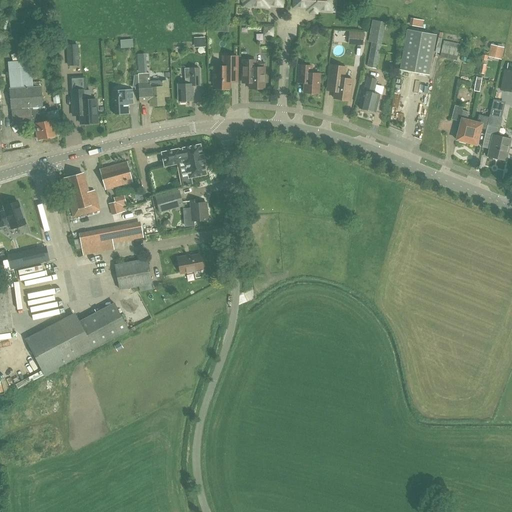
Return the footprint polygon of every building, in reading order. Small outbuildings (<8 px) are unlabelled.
[(294,0),(294,7),(308,7),(308,9),(310,9),(310,12),(316,12),(317,10),(334,11),(334,0),(294,0)] [(382,45),(386,22),(373,20),(369,42),(372,43),(367,67),(377,69),(382,45)] [(273,27),(265,27),(264,32),(267,35),(272,35),(273,27)] [(407,29),(400,69),(428,74),(436,34),(407,29)] [(444,40),(443,44),(440,56),(457,60),(460,43),(444,40)] [(78,65),(77,45),(67,45),(69,65),(78,65)] [(491,45),(489,56),(500,58),(503,47),(491,45)] [(214,66),(214,88),(230,89),(230,82),(237,82),(237,73),(237,56),(225,56),(225,66),(214,66)] [(28,58),(11,59),(12,84),(35,83),(34,64),(28,64),(28,58)] [(242,74),(242,83),(249,83),(249,88),(264,88),(264,67),(255,67),(255,62),(255,60),(243,60),(242,74)] [(298,77),(298,82),(305,83),(304,92),(318,93),(320,73),(311,73),(312,66),(299,65),(298,77)] [(328,81),(327,91),(335,92),(334,98),(349,100),(352,79),(344,78),(345,67),(331,65),(328,81)] [(188,103),(188,101),(194,100),(193,85),(200,85),(199,68),(184,69),(185,84),(178,84),(179,101),(180,101),(180,103),(188,103)] [(511,91),(511,71),(504,70),(500,89),(511,91)] [(138,73),(139,88),(140,102),(150,101),(151,105),(154,105),(155,107),(159,107),(161,105),(164,105),(163,94),(168,94),(168,81),(158,81),(158,84),(159,84),(159,87),(150,87),(150,73),(138,73)] [(359,108),(376,112),(380,94),(373,93),(377,79),(367,77),(365,88),(364,88),(359,108)] [(476,77),(474,91),(479,92),(482,78),(476,77)] [(39,140),(57,136),(53,119),(45,121),(42,106),(43,106),(41,86),(9,89),(11,109),(13,123),(31,121),(35,123),(39,140)] [(85,90),(72,90),(73,106),(73,115),(80,115),(81,124),(98,123),(96,99),(86,100),(85,90)] [(133,90),(112,91),(113,103),(114,103),(115,114),(129,113),(128,104),(133,104),(133,90)] [(466,142),(472,121),(467,119),(469,111),(462,110),(458,125),(460,125),(456,139),(466,142)] [(472,121),(466,142),(476,144),(481,128),(486,129),(487,124),(489,117),(479,114),(477,122),(472,121)] [(487,124),(486,129),(484,139),(491,140),(488,156),(506,160),(511,139),(496,135),(498,127),(487,124)] [(165,152),(161,153),(164,166),(168,165),(186,162),(189,178),(206,174),(204,164),(205,164),(203,155),(202,155),(200,144),(183,148),(183,149),(179,150),(179,149),(165,152)] [(105,189),(132,182),(127,162),(100,169),(105,189)] [(82,173),(63,178),(74,217),(100,210),(94,190),(88,192),(82,173)] [(28,205),(34,203),(28,184),(18,187),(22,198),(25,197),(28,205)] [(183,205),(179,190),(156,197),(160,212),(183,205)] [(124,211),(121,200),(109,203),(112,215),(124,211)] [(199,203),(198,200),(190,201),(192,221),(208,219),(207,208),(206,208),(205,202),(199,203)] [(0,226),(10,223),(11,229),(26,224),(18,201),(4,206),(5,211),(1,212),(0,210),(0,226)] [(114,249),(113,243),(113,242),(143,237),(141,226),(80,238),(84,255),(114,249)] [(171,237),(162,240),(164,246),(173,243),(171,237)] [(25,242),(0,247),(0,257),(3,269),(30,262),(25,242)] [(181,273),(203,269),(200,254),(187,257),(186,256),(178,257),(181,273)] [(147,259),(115,265),(120,289),(152,283),(147,259)] [(6,279),(0,279),(0,331),(12,330),(6,279)] [(151,283),(139,285),(140,291),(152,289),(151,283)] [(26,339),(45,374),(66,363),(128,330),(114,303),(79,322),(75,313),(26,339)]
